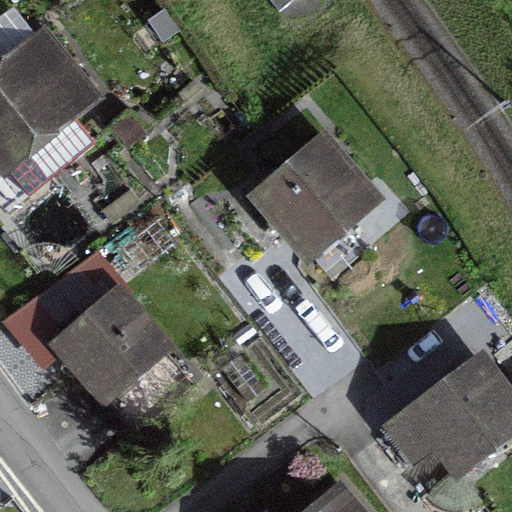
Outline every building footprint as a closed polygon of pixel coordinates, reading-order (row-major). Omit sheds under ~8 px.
[(264,0),(277,15),(294,0),(264,0)] [(91,98),(42,36),(0,68),(0,169),(25,200),(91,147),(68,116),(91,98)] [(324,147),(259,199),(322,277),(356,250),(340,230),(370,206),(324,147)] [(115,298),(58,347),(135,436),(192,388),(115,298)] [(511,431),(511,407),(479,364),(391,430),(415,462),(435,447),(455,474),(511,431)] [(358,511),(340,490),(313,511),(358,511)]
